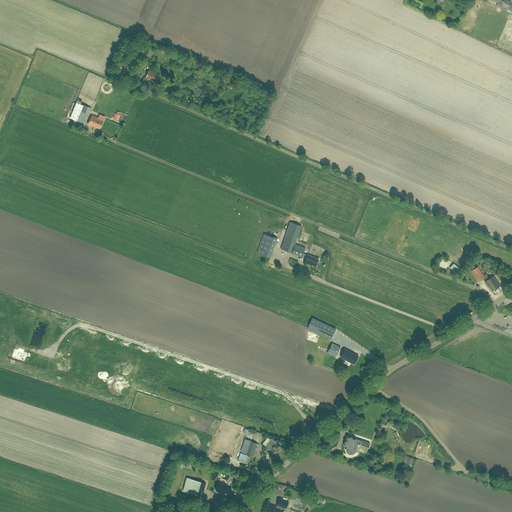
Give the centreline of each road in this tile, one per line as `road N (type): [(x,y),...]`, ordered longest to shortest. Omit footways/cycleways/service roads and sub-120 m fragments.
road 1 (tertiary): [(232,511),(370,385)]
road 2 (residential): [(370,385),(417,415),(460,470),(511,487)]
road 3 (tertiary): [(370,385),(471,318)]
